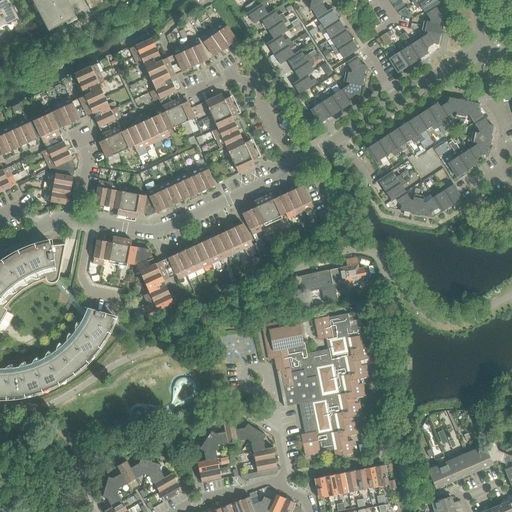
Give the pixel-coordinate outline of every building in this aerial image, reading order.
[(18,18),(13,10),(8,0),(2,0),(0,1),(0,15),(5,25),(18,18)] [(73,18),(63,0),(35,0),(50,30),(73,18)] [(101,3),(99,0),(92,0),(87,3),(90,9),(101,3)] [(327,11),(322,4),(322,0),(311,0),(310,9),(312,10),(317,18),(327,11)] [(405,6),(400,0),(399,0),(393,5),(397,11),(405,6)] [(438,3),(436,0),(420,0),(414,4),(417,8),(421,6),(425,12),(434,6),(435,6),(440,3),(439,2),(438,3)] [(248,12),(256,6),(254,2),(245,7),(248,12)] [(267,14),(264,10),(263,9),(267,6),(264,2),(253,9),(247,13),(254,25),(255,24),(254,24),(260,20),(260,19),(267,14)] [(442,25),(444,14),(440,14),(435,6),(434,6),(425,12),(430,20),(429,22),(442,25)] [(320,31),(338,19),(331,9),(332,9),(332,8),(327,11),(317,18),(321,24),(317,27),(320,31)] [(412,18),(407,9),(406,8),(398,13),(400,15),(412,18)] [(199,18),(206,13),(203,10),(197,14),(199,18)] [(267,29),(284,18),(282,14),(278,16),(274,10),(267,14),(260,19),(260,20),(267,29)] [(287,31),(283,24),(287,22),(284,18),(267,29),(273,39),(280,35),(287,31)] [(344,29),(338,19),(320,31),(323,35),(327,32),(330,38),(345,29),(345,28),(344,29)] [(236,41),(223,21),(215,26),(229,46),(236,41)] [(440,34),(442,25),(429,22),(424,21),(422,31),(427,32),(440,34)] [(229,46),(215,26),(207,31),(221,51),(229,46)] [(333,51),(351,39),(345,29),(330,38),(334,44),(330,47),(333,51)] [(221,51),(207,31),(200,37),(213,57),(221,51)] [(37,43),(31,32),(26,34),(32,46),(37,43)] [(438,45),(440,34),(427,32),(427,34),(426,34),(419,39),(425,49),(433,44),(438,45)] [(392,42),(386,33),(380,37),(386,46),(392,42)] [(273,54),(291,42),(288,38),(284,41),(280,35),(273,39),(267,43),(266,42),(273,54)] [(213,57),(200,37),(196,39),(189,43),(199,64),(209,59),(213,57)] [(134,57),(155,47),(151,39),(130,49),(134,57)] [(358,49),(358,48),(357,49),(351,39),(333,51),(336,55),(339,52),(344,59),(358,49)] [(429,54),(425,49),(419,39),(413,43),(410,39),(406,42),(418,60),(427,54),(428,54),(429,54)] [(293,54),(289,49),(293,46),(291,42),(273,54),(280,65),(281,65),(280,64),(287,60),(286,59),(293,54)] [(418,60),(406,42),(402,45),(405,48),(398,52),(407,67),(408,67),(408,66),(418,60)] [(199,64),(189,43),(181,46),(191,68),(199,64)] [(191,68),(181,46),(172,50),(174,54),(174,55),(182,71),(182,72),(191,68)] [(149,76),(171,66),(167,58),(156,63),(154,59),(159,56),(155,47),(134,57),(138,66),(143,63),(149,76)] [(293,69),(311,58),(308,54),(304,56),(300,50),(293,54),(286,59),(287,60),(293,69)] [(407,67),(398,52),(393,56),(390,52),(387,55),(386,54),(385,55),(397,73),(398,73),(407,67)] [(363,76),(366,65),(361,64),(356,57),(356,56),(346,62),(351,71),(351,74),(363,76)] [(313,71),(309,64),(313,62),(311,58),(293,69),(299,79),(300,80),(307,75),(313,71)] [(78,83),(100,73),(96,64),(74,74),(78,83)] [(164,80),(175,75),(171,66),(149,76),(155,90),(150,92),(154,101),(158,99),(159,99),(175,91),(175,92),(176,91),(171,82),(166,85),(164,80)] [(361,86),(363,76),(351,74),(345,72),(344,77),(343,82),(349,83),(361,86)] [(98,84),(104,81),(100,73),(78,83),(82,91),(88,89),(90,93),(78,98),(79,99),(83,107),(104,97),(98,84)] [(299,95),(317,83),(314,79),(310,81),(308,77),(307,75),(300,80),(299,79),(293,83),(292,82),(292,83),(299,94),(299,95)] [(359,96),(361,86),(349,83),(348,85),(341,90),(347,100),(355,95),(359,96)] [(350,105),(347,100),(341,90),(335,94),(332,90),(328,93),(339,111),(349,104),(350,105)] [(339,111),(328,93),(324,96),(326,99),(320,104),(329,117),(330,118),(330,117),(339,111)] [(233,106),(229,97),(224,100),(221,94),(205,101),(211,116),(233,106)] [(79,119),(72,102),(71,102),(69,97),(61,101),(71,123),(80,119),(79,119)] [(110,110),(108,106),(104,97),(83,107),(86,115),(86,116),(98,110),(100,115),(94,118),(98,127),(99,127),(115,119),(116,119),(120,117),(116,108),(110,110)] [(456,112),(459,99),(448,97),(447,102),(440,107),(447,117),(455,111),(456,112)] [(194,118),(190,108),(187,101),(181,104),(179,98),(178,98),(178,99),(170,102),(180,124),(194,118)] [(466,114),(469,102),(459,99),(456,112),(455,118),(465,120),(466,114)] [(71,123),(61,101),(52,105),(54,111),(62,127),(71,123)] [(180,124),(170,102),(162,106),(161,106),(164,112),(160,114),(167,130),(180,124)] [(447,117),(440,107),(437,102),(436,102),(436,103),(427,109),(438,127),(443,124),(441,121),(447,117)] [(483,116),(478,108),(479,104),(469,102),(466,114),(468,114),(474,123),(483,116)] [(329,117),(320,104),(314,107),(312,104),(307,106),(319,124),(320,124),(319,124),(329,117)] [(234,121),(232,117),(237,114),(233,106),(211,116),(217,129),(234,121)] [(438,127),(427,109),(417,116),(426,130),(432,126),(435,130),(438,127)] [(62,127),(54,111),(41,117),(51,139),(60,135),(58,129),(62,127)] [(167,130),(160,114),(151,118),(161,140),(169,136),(167,130)] [(417,116),(416,115),(416,116),(407,122),(418,140),(423,137),(420,134),(426,130),(417,116)] [(491,136),(493,125),(488,124),(483,116),(474,123),(479,131),(478,133),(491,136)] [(36,139),(28,123),(25,117),(17,121),(27,143),(36,139)] [(51,139),(41,117),(28,123),(36,139),(40,137),(43,143),(43,142),(51,139)] [(161,140),(151,118),(143,122),(153,143),(161,140)] [(27,143),(17,121),(9,125),(19,147),(27,143)] [(216,140),(238,130),(234,121),(217,129),(212,132),(216,140)] [(153,143),(143,122),(135,125),(145,147),(153,143)] [(418,140),(407,122),(397,129),(406,143),(412,139),(414,143),(418,140)] [(0,149),(2,155),(19,147),(9,125),(0,129),(0,162),(0,161),(0,149)] [(145,147),(135,125),(126,129),(134,146),(136,151),(145,147)] [(134,146),(126,129),(121,132),(119,126),(118,126),(119,126),(110,130),(120,152),(134,146)] [(406,143),(397,129),(396,128),(396,129),(386,135),(398,153),(403,151),(400,147),(406,143)] [(120,152),(110,130),(102,134),(101,134),(104,139),(99,142),(106,158),(120,152)] [(225,146),(242,139),(238,130),(216,140),(220,148),(225,146)] [(489,146),(491,136),(478,133),(472,132),(470,142),(476,143),(489,146)] [(398,153),(386,135),(377,142),(386,156),(392,152),(394,156),(398,153)] [(297,141),(295,136),(289,140),(291,144),(297,141)] [(253,149),(249,141),(244,143),(242,139),(225,146),(231,159),(253,149)] [(377,142),(376,141),(376,142),(367,148),(366,148),(366,149),(378,167),(382,164),(380,160),(386,156),(377,142)] [(46,160),(67,150),(63,142),(46,149),(46,150),(42,152),(46,160)] [(459,149),(456,144),(455,144),(453,142),(449,144),(455,152),(459,149)] [(486,156),(489,146),(476,143),(475,145),(468,150),(474,160),(482,155),(486,156)] [(254,166),(252,160),(257,158),(253,149),(231,159),(238,173),(254,166)] [(50,169),(71,159),(67,150),(46,160),(50,169)] [(478,165),(474,160),(468,150),(462,154),(459,150),(455,153),(467,171),(476,164),(477,165),(478,165)] [(467,171),(455,153),(451,155),(453,159),(447,163),(457,178),(457,177),(467,171)] [(71,186),(73,177),(75,166),(71,159),(50,169),(47,182),(71,186)] [(215,186),(205,164),(196,168),(206,189),(215,186)] [(0,181),(12,176),(8,167),(3,169),(0,170),(0,181)] [(206,189),(196,168),(188,172),(198,193),(206,189)] [(385,191),(403,179),(400,175),(396,177),(392,171),(377,181),(378,181),(385,191)] [(198,193),(188,172),(180,175),(190,197),(198,193)] [(190,197),(180,175),(172,179),(182,201),(190,197)] [(0,191),(15,185),(16,185),(12,176),(0,181),(0,191)] [(182,201),(172,179),(163,183),(173,205),(182,201)] [(405,192),(402,186),(405,183),(403,179),(385,191),(391,201),(390,201),(391,202),(396,199),(395,198),(405,192)] [(103,206),(108,183),(98,181),(94,205),(103,206)] [(69,195),(71,186),(47,182),(46,191),(69,195)] [(113,208),(116,190),(117,185),(108,183),(103,206),(113,208)] [(173,205),(163,183),(155,187),(165,208),(173,205)] [(463,199),(453,184),(447,188),(444,184),(440,187),(452,205),(462,199),(463,199)] [(313,207),(308,195),(303,185),(294,189),(304,211),(313,207)] [(165,208),(155,187),(147,191),(157,212),(165,208)] [(452,205),(440,187),(436,190),(438,193),(432,198),(438,208),(442,213),(442,212),(442,211),(452,205)] [(304,211),(294,189),(286,193),(296,215),(304,211)] [(422,202),(424,196),(419,195),(420,189),(416,189),(415,190),(412,200),(410,213),(420,215),(422,202)] [(126,217),(130,193),(116,190),(113,208),(118,209),(117,215),(126,217)] [(68,205),(69,195),(46,191),(44,200),(68,205)] [(157,212),(147,191),(145,191),(144,196),(130,193),(126,217),(135,218),(136,212),(151,215),(157,212)] [(410,213),(412,200),(411,200),(405,192),(395,198),(396,199),(400,206),(399,211),(410,213)] [(296,215),(286,193),(278,197),(285,213),(288,219),(296,215)] [(285,213),(278,197),(273,199),(271,194),(262,198),(272,219),(285,213)] [(272,219),(262,198),(253,202),(256,207),(252,209),(259,225),(272,219)] [(438,208),(432,198),(424,203),(422,202),(420,215),(430,217),(431,212),(438,208)] [(259,225),(252,209),(242,213),(252,235),(262,231),(259,225)] [(252,245),(242,223),(234,227),(244,249),(252,245)] [(244,249),(234,227),(225,231),(236,253),(244,249)] [(236,253),(225,231),(217,235),(228,257),(236,253)] [(228,257),(217,235),(209,239),(219,260),(228,257)] [(117,262),(122,238),(113,237),(112,243),(107,242),(103,259),(117,262)] [(132,264),(135,247),(130,246),(131,240),(122,238),(117,262),(132,264)] [(219,260),(209,239),(201,242),(211,264),(219,260)] [(103,259),(107,242),(97,240),(97,241),(96,247),(92,263),(102,265),(103,259)] [(0,396),(5,397),(5,399),(6,399),(6,397),(23,395),(24,397),(24,395),(41,390),(41,392),(42,392),(41,390),(57,383),(58,384),(59,384),(58,383),(73,373),(74,375),(74,374),(73,373),(86,361),(88,362),(87,361),(98,347),(100,348),(98,347),(107,332),(109,333),(109,332),(108,331),(114,318),(114,317),(90,309),(87,308),(85,312),(82,319),(79,324),(76,323),(76,324),(76,326),(75,327),(76,328),(76,330),(71,336),(69,334),(68,335),(67,336),(67,338),(67,339),(67,340),(61,346),(59,344),(58,345),(58,346),(57,347),(57,348),(56,350),(50,354),(48,352),(47,353),(47,354),(46,355),(45,356),(45,357),(38,361),(37,358),(36,359),(34,360),(34,361),(33,362),(32,363),(18,367),(4,369),(0,368),(0,322),(7,310),(4,307),(12,298),(22,290),(33,283),(35,282),(37,286),(40,289),(43,291),(46,292),(50,293),(54,293),(58,293),(61,291),(64,289),(65,288),(66,286),(68,283),(69,280),(70,279),(59,277),(65,244),(64,244),(63,244),(50,246),(50,242),(35,245),(35,244),(34,244),(35,246),(18,252),(18,250),(17,251),(18,252),(3,261),(1,260),(2,262),(0,263),(0,396)] [(211,264),(201,242),(193,246),(203,268),(211,264)] [(203,268),(193,246),(185,250),(195,272),(203,268)] [(143,280),(165,270),(161,261),(149,266),(147,262),(153,259),(149,249),(135,247),(132,264),(136,265),(143,280)] [(195,272),(185,250),(176,254),(187,275),(195,272)] [(272,257),(269,251),(264,254),(267,260),(272,257)] [(187,275),(176,254),(168,258),(176,275),(175,275),(176,275),(178,279),(187,275)] [(365,278),(363,267),(358,268),(356,258),(345,260),(347,266),(340,268),(318,272),(298,277),(301,292),(306,290),(306,287),(320,284),(321,286),(324,286),(342,282),(365,278)] [(159,288),(157,284),(169,278),(168,278),(165,270),(143,280),(149,293),(143,295),(147,304),(169,294),(165,285),(159,288)] [(212,287),(204,291),(208,301),(217,297),(212,287)] [(194,293),(186,296),(187,299),(189,301),(191,301),(196,298),(196,296),(194,293)] [(151,313),(173,303),(169,294),(147,304),(151,313)] [(196,296),(196,298),(200,306),(204,304),(200,294),(196,296)] [(365,396),(363,383),(357,384),(356,380),(368,377),(366,365),(361,366),(360,361),(372,358),(369,346),(364,347),(362,336),(365,335),(363,325),(350,327),(347,314),(328,317),(328,316),(314,319),(318,340),(326,338),(328,349),(308,353),(305,341),(303,341),(299,323),(279,327),(278,322),(262,325),(268,359),(274,358),(276,371),(281,370),(284,387),(292,386),(296,403),(299,403),(305,434),(301,434),(305,456),(320,453),(320,452),(334,449),(335,457),(355,453),(352,440),(347,441),(346,437),(358,434),(356,421),(351,422),(350,418),(362,415),(359,402),(354,403),(353,399),(365,396)] [(238,441),(236,429),(234,421),(223,423),(224,432),(227,443),(238,441)] [(434,433),(429,423),(424,426),(428,435),(434,433)] [(249,440),(256,429),(247,424),(245,428),(236,429),(238,441),(247,439),(249,440)] [(487,431),(485,428),(485,426),(477,430),(479,435),(487,431)] [(264,449),(262,439),(265,435),(256,429),(249,440),(251,442),(253,451),(264,449)] [(227,443),(224,432),(215,433),(211,431),(205,440),(216,447),(217,445),(227,443)] [(217,458),(215,449),(216,447),(205,440),(199,449),(203,451),(205,460),(217,458)] [(504,453),(498,451),(494,442),(485,446),(492,462),(496,460),(500,462),(504,453)] [(454,480),(447,462),(446,462),(442,452),(440,446),(435,447),(438,454),(433,456),(438,466),(437,466),(445,484),(454,480)] [(492,462),(485,446),(475,450),(482,468),(492,464),(491,462),(492,462)] [(275,458),(272,447),(264,449),(253,451),(255,461),(275,458)] [(482,468),(475,450),(465,454),(473,472),(482,468)] [(511,465),(511,454),(510,455),(504,453),(500,462),(504,464),(506,468),(511,465)] [(473,472),(465,454),(456,458),(464,476),(473,472)] [(219,468),(217,459),(217,458),(205,460),(197,462),(199,473),(219,468)] [(277,471),(275,458),(255,461),(257,472),(244,474),(242,468),(239,469),(241,478),(244,480),(276,474),(277,471)] [(464,476),(456,458),(447,462),(454,480),(464,476)] [(146,474),(150,461),(140,459),(139,463),(131,468),(136,478),(144,474),(146,474)] [(136,478),(131,468),(126,461),(117,466),(121,473),(126,484),(136,478)] [(164,477),(159,469),(160,464),(150,461),(146,474),(149,475),(153,483),(164,477)] [(378,486),(388,484),(385,464),(374,467),(378,486)] [(445,484),(437,466),(427,470),(434,487),(435,489),(445,484)] [(378,486),(374,467),(364,469),(368,488),(378,486)] [(221,479),(219,468),(199,473),(201,483),(221,479)] [(368,488),(364,469),(354,470),(358,490),(368,488)] [(358,490),(354,470),(344,473),(348,492),(358,490)] [(126,484),(121,473),(112,478),(108,477),(105,487),(118,490),(118,489),(126,484)] [(159,492),(176,482),(171,473),(164,477),(153,483),(159,492)] [(348,492),(344,473),(334,475),(338,494),(348,492)] [(338,494),(334,475),(324,477),(328,496),(338,494)] [(328,496),(324,477),(314,479),(318,498),(328,496)] [(164,502),(182,492),(176,482),(159,492),(164,502)] [(122,501),(117,492),(118,490),(105,487),(102,497),(107,498),(111,507),(122,501)] [(279,511),(285,498),(276,494),(273,501),(267,511),(279,511)] [(255,511),(253,504),(250,496),(240,500),(244,511),(255,511)] [(267,511),(273,501),(263,496),(262,501),(253,504),(255,511),(267,511)] [(434,511),(436,511),(461,504),(460,501),(453,503),(450,496),(431,502),(434,511)] [(301,511),(300,509),(294,506),(295,503),(285,498),(279,511),(301,511)] [(244,511),(240,500),(230,504),(233,511),(244,511)] [(104,511),(124,511),(127,510),(122,501),(111,507),(104,511)] [(511,511),(511,510),(509,503),(508,501),(498,505),(501,511),(511,511)]
